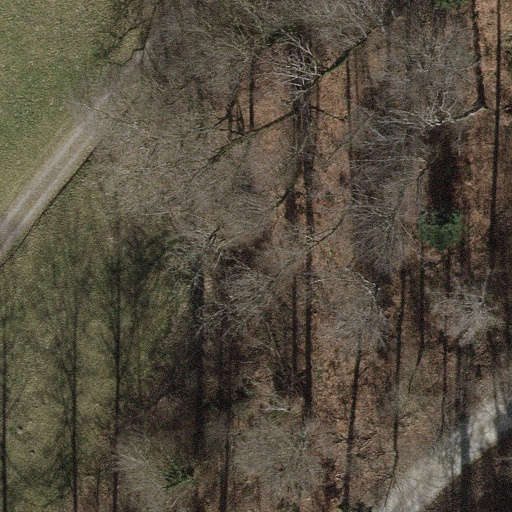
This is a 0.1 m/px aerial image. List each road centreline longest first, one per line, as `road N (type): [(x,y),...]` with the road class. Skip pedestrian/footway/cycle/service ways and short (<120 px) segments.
road 1 (track): [(0,254),(212,0)]
road 2 (track): [(511,406),(476,423),(400,511)]
